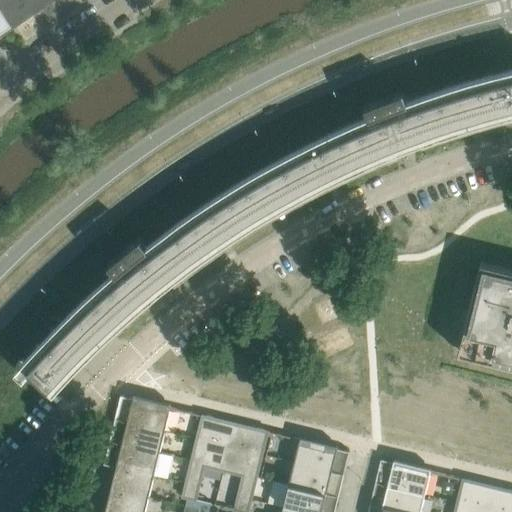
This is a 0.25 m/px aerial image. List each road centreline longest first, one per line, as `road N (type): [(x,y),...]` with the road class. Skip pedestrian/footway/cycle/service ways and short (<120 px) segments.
road 1 (residential): [(0,507),(94,392),(197,303),(320,219),(439,166),(511,148)]
road 2 (tertiary): [(0,323),(97,227),(256,118),(398,54),(511,23)]
road 3 (tertiary): [(456,0),(342,37),(230,90),(80,192),(0,271)]
road 4 (residential): [(1,96),(141,0)]
